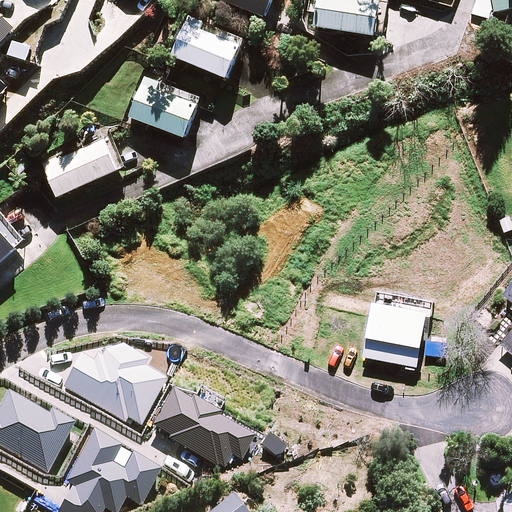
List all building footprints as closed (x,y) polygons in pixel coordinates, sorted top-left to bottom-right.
[(215,0),(266,22),(275,0),(215,0)] [(374,40),(380,4),(371,2),(371,0),(357,0),(357,2),(346,0),(319,0),(319,4),(313,3),(311,14),(317,15),(315,31),(374,40)] [(489,0),(477,0),(473,15),(488,20),(493,4),(495,15),(511,12),(511,0),(492,0),(493,1),(489,0)] [(198,23),(188,19),(172,58),(227,82),(245,42),(220,31),(217,39),(195,29),(198,23)] [(200,105),(159,89),(161,84),(146,78),(140,93),(129,119),(186,142),(200,105)] [(62,158),(61,156),(43,163),(59,201),(126,172),(112,139),(106,142),(102,133),(90,138),(93,145),(62,158)] [(511,220),(511,216),(498,219),(504,238),(511,235),(511,220)] [(0,268),(17,254),(0,233),(0,268)] [(431,303),(377,293),(366,358),(419,368),(431,303)] [(511,333),(502,346),(511,354),(511,333)] [(511,511),(511,495),(502,497),(504,511),(511,511)] [(245,511),(233,497),(213,511),(245,511)]
